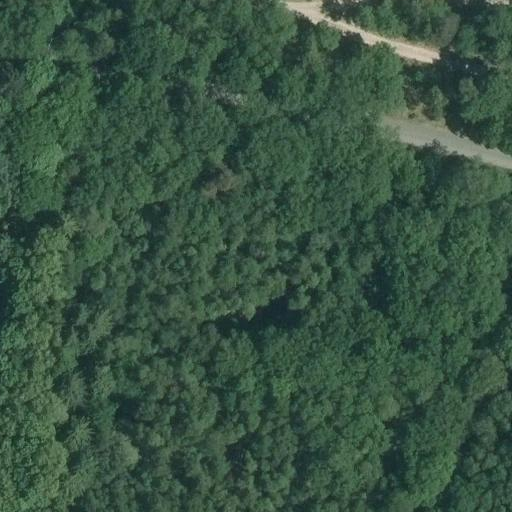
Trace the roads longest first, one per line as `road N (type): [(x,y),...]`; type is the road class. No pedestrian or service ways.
road 1 (unclassified): [(0,62),(205,92),(511,160)]
road 2 (track): [(254,0),(511,79)]
